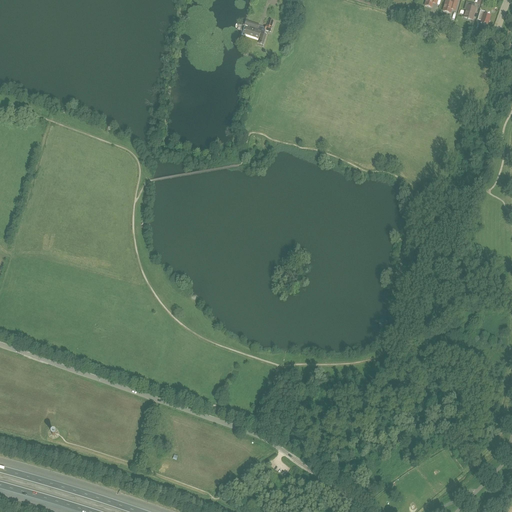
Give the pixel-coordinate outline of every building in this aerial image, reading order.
[(450,14),(451,10),(455,11),(458,0),(456,0),(451,0),(451,3),(446,2),(443,11),(450,14)] [(466,10),(463,17),(468,19),(469,20),(469,19),(472,20),(476,8),(474,8),(475,4),(466,2),(464,9),(466,10)] [(482,17),(480,23),(483,23),(484,25),(486,24),(488,25),(489,23),(491,22),(490,20),(491,16),(485,14),(486,12),(480,10),(479,16),(482,17)] [(288,14),(286,22),(291,24),(294,16),(288,14)] [(269,20),(267,26),(266,26),(265,28),(265,30),(266,30),(271,32),(272,28),(271,28),(273,21),(269,20)] [(263,45),(262,47),(263,47),(267,35),(264,35),(266,30),(265,30),(265,28),(259,26),(259,25),(246,21),(249,22),(248,26),(249,27),(249,28),(245,27),(246,28),(245,30),(244,31),(245,31),(244,33),(258,38),(259,38),(259,37),(260,38),(260,39),(259,41),(259,42),(261,43),(262,44),(262,43),(263,44),(263,45)]
